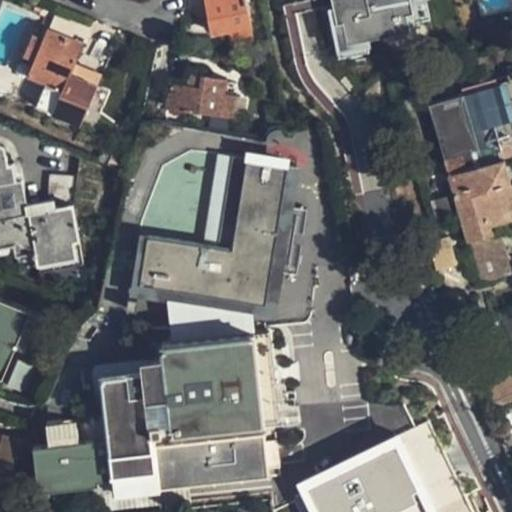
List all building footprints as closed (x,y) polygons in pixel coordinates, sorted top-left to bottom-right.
[(230,43),(251,39),(243,0),(204,0),(211,34),(228,30),(230,43)] [(329,0),(344,62),(370,56),(365,34),(408,24),(426,20),(421,0),(329,0)] [(82,45),(45,29),(41,38),(32,35),(23,54),(33,58),(26,76),(47,85),(38,106),(83,124),(106,72),(75,60),(82,45)] [(429,103),(482,282),(511,273),(511,260),(503,231),(511,228),(511,209),(510,204),(511,203),(511,182),(504,156),(511,153),(511,72),(463,87),(465,92),(429,103)] [(231,119),(233,99),(222,96),(224,81),(187,75),(185,86),(169,84),(165,110),(231,119)] [(47,205),(23,207),(12,160),(5,161),(2,145),(0,144),(0,243),(10,243),(11,252),(32,249),(34,262),(72,256),(68,236),(74,235),(69,202),(75,202),(73,174),(46,173),(47,205)] [(140,283),(138,292),(273,311),(294,162),(230,152),(217,245),(147,235),(145,247),(137,246),(132,282),(140,283)] [(0,370),(24,311),(0,301),(0,370)] [(269,329),(158,341),(164,391),(147,393),(144,366),(101,370),(108,440),(94,442),(93,436),(78,438),(76,415),(45,418),(48,441),(33,443),(38,488),(52,487),(98,482),(98,477),(113,475),(113,479),(102,480),(103,492),(158,485),(150,419),(168,417),(170,431),(211,426),(279,418),(269,329)] [(150,419),(158,485),(268,472),(264,433),(212,438),(211,426),(170,431),(168,417),(150,419)] [(3,430),(0,450),(0,492),(21,495),(29,434),(3,430)] [(308,501),(313,511),(431,511),(405,456),(308,501)] [(98,482),(52,487),(55,511),(159,500),(158,485),(103,492),(102,480),(113,479),(113,475),(98,477),(98,482)]
